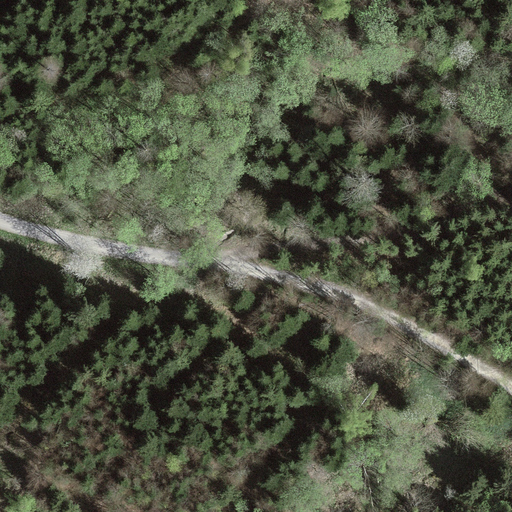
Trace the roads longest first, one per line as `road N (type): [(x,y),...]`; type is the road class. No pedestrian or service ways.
road 1 (track): [(180,259),(348,296),(466,356),(511,393)]
road 2 (track): [(180,259),(312,249),(416,229),(511,185)]
road 3 (track): [(0,220),(180,259)]
